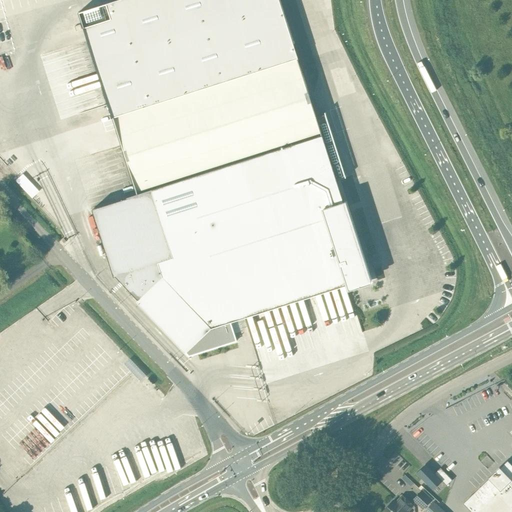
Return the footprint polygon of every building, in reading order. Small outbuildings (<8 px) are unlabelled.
[(280,0),(115,0),(79,12),(113,118),(113,117),(298,59),(299,59),(299,58),(280,0)] [(138,194),(93,208),(114,276),(115,276),(116,275),(127,287),(139,299),(137,300),(186,352),(189,356),(193,355),(236,341),(230,322),(231,321),(347,284),(347,285),(349,290),(373,282),(347,200),(344,201),(343,198),(337,178),(345,176),(333,139),(325,114),(317,117),(298,59),(113,117),(138,194)] [(142,384),(148,378),(130,361),(123,367),(142,384)] [(482,454),(496,451),(495,444),(504,442),(500,428),(491,430),(490,428),(476,432),(482,454)] [(471,495),(463,503),(472,511),(511,511),(511,465),(508,461),(472,496),(471,495)] [(426,463),(416,473),(433,490),(442,481),(447,485),(452,480),(441,467),(435,473),(426,463)] [(422,489),(412,499),(423,509),(433,499),(422,489)] [(407,511),(414,505),(402,494),(395,501),(393,500),(382,511),(383,511),(407,511)] [(445,511),(434,502),(424,511),(445,511)]
